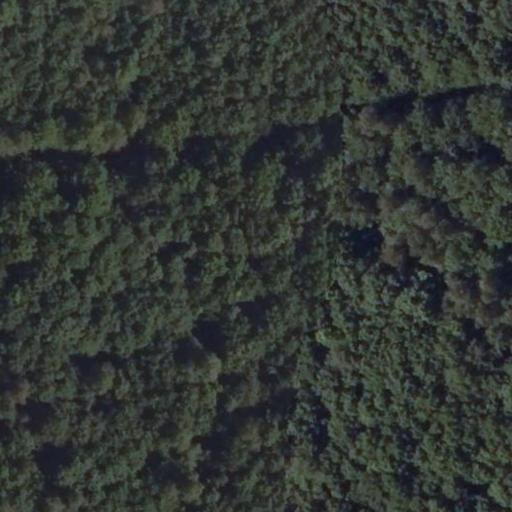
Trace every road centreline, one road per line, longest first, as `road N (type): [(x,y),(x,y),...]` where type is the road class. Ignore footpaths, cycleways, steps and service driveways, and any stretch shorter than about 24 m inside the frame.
road 1 (track): [(511,118),(0,206)]
road 2 (track): [(256,162),(158,0)]
